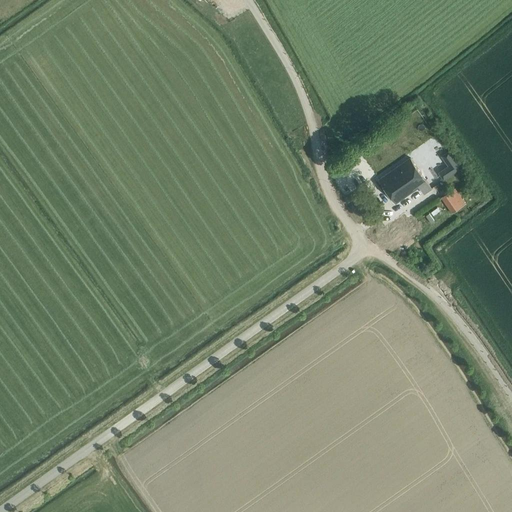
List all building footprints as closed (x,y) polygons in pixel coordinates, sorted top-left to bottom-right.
[(417,156),(424,152),(420,144),(412,148),(417,156)] [(444,179),(453,172),(461,167),(455,160),(449,150),(442,155),(448,165),(438,172),(444,179)] [(388,175),(380,181),(397,205),(397,204),(396,203),(420,186),(424,192),(424,193),(432,188),(411,160),(410,158),(388,175)] [(450,191),(449,191),(441,197),(452,212),(465,203),(454,188),(450,191)] [(419,229),(410,216),(390,230),(400,243),(419,229)]
